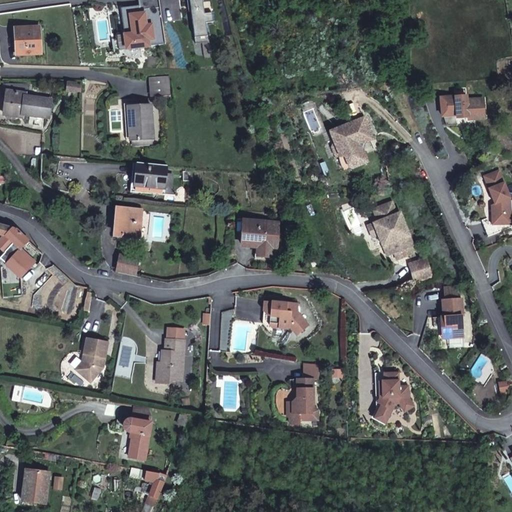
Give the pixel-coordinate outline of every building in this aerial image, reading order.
[(122,9),(127,49),(165,44),(160,0),(139,0),(140,5),(122,9)] [(203,0),(189,0),(190,4),(198,42),(210,41),(209,22),(215,21),(213,14),(206,14),(203,0)] [(40,27),(15,28),(17,55),(42,54),(40,27)] [(169,77),(151,79),(153,95),(171,94),(169,77)] [(9,91),(28,94),(31,94),(32,83),(6,83),(6,91),(9,91)] [(69,83),(68,92),(76,92),(76,91),(77,85),(77,84),(69,83)] [(9,91),(8,93),(6,115),(6,116),(13,117),(12,119),(17,120),(17,117),(24,119),(25,115),(27,97),(28,94),(9,91)] [(27,97),(25,115),(49,118),(51,100),(27,97)] [(469,97),(443,97),(444,116),(470,115),(471,118),(486,117),(484,98),(469,99),(469,97)] [(132,141),(134,141),(153,140),(155,140),(152,107),(152,106),(130,107),(132,141)] [(333,159),(337,158),(343,173),(369,163),(364,148),(367,141),(374,139),(363,110),(349,116),(351,121),(332,130),(331,134),(333,141),(328,142),(325,150),(328,158),(333,159)] [(343,173),(337,158),(333,159),(339,174),(343,173)] [(138,188),(168,191),(170,168),(139,165),(138,188)] [(496,219),(486,223),(492,239),(511,231),(511,196),(503,171),(486,178),(495,199),(498,197),(501,203),(495,207),(496,219)] [(184,173),(184,182),(192,183),(192,174),(184,173)] [(413,249),(409,237),(405,239),(403,233),(406,232),(399,215),(395,217),(390,205),(370,213),(375,226),(373,225),(370,226),(368,227),(366,231),(369,239),(374,242),(377,240),(382,250),(388,248),(392,257),(394,256),(398,255),(401,262),(412,257),(409,250),(413,249)] [(143,239),(145,212),(122,209),(119,238),(143,239)] [(257,249),(274,251),(277,251),(279,225),(245,223),(244,228),(246,230),(247,232),(247,234),(247,236),(247,238),(246,240),(245,242),(243,243),(243,248),(257,249)] [(2,232),(6,236),(12,229),(4,226),(2,232)] [(20,250),(29,241),(17,230),(12,229),(6,236),(20,250)] [(27,257),(20,250),(2,232),(0,231),(0,257),(14,271),(27,257)] [(392,257),(388,248),(382,250),(385,259),(392,257)] [(256,260),(274,261),(274,251),(257,249),(256,260)] [(138,278),(141,262),(124,258),(120,274),(138,278)] [(427,261),(407,269),(414,283),(433,276),(427,261)] [(326,273),(322,269),(316,274),(319,278),(326,273)] [(445,298),(457,298),(455,285),(443,286),(445,298)] [(445,298),(443,298),(445,316),(445,320),(440,320),(440,329),(447,328),(447,337),(467,337),(466,315),(462,315),(461,297),(457,298),(445,298)] [(269,335),(270,331),(266,324),(267,312),(263,312),(264,303),(260,303),(258,327),(264,335),(269,335)] [(293,306),(264,303),(263,312),(267,312),(266,324),(270,331),(281,332),(285,329),(293,338),(305,328),(293,313),(293,306)] [(185,331),(171,331),(171,342),(185,342),(185,331)] [(90,339),(88,350),(91,350),(90,355),(87,354),(86,363),(78,372),(86,378),(89,375),(95,381),(106,368),(111,342),(90,339)] [(185,342),(171,342),(168,342),(167,353),(163,352),(162,364),(158,364),(157,383),(170,385),(174,382),(183,382),(186,342),(185,342)] [(298,395),(296,401),(295,409),(291,413),(291,421),(302,422),(303,415),(320,416),(321,410),(314,402),(316,376),(300,374),(298,395)] [(95,381),(89,375),(86,378),(92,384),(95,381)] [(382,409),(378,417),(390,422),(399,407),(403,407),(408,415),(417,407),(411,400),(410,387),(401,388),(399,375),(387,376),(387,384),(385,384),(383,384),(383,406),(382,409)] [(291,413),(295,409),(296,401),(287,400),(286,413),(291,413)] [(152,422),(155,409),(136,406),(134,419),(152,422)] [(182,414),(179,423),(186,426),(190,415),(182,414)] [(386,427),(390,422),(378,417),(376,422),(386,427)] [(146,461),(152,422),(134,419),(132,419),(131,419),(130,419),(129,419),(129,420),(128,420),(127,421),(126,422),(126,423),(126,424),(126,425),(125,425),(125,427),(126,428),(126,429),(127,430),(129,432),(130,432),(131,432),(134,433),(135,433),(130,458),(146,461)] [(49,461),(56,462),(58,455),(50,454),(49,461)] [(50,473),(29,471),(27,487),(24,486),(22,501),(46,504),(50,473)] [(147,471),(145,480),(156,482),(151,496),(158,498),(168,475),(147,471)] [(151,511),(154,506),(146,503),(142,511),(151,511)]
